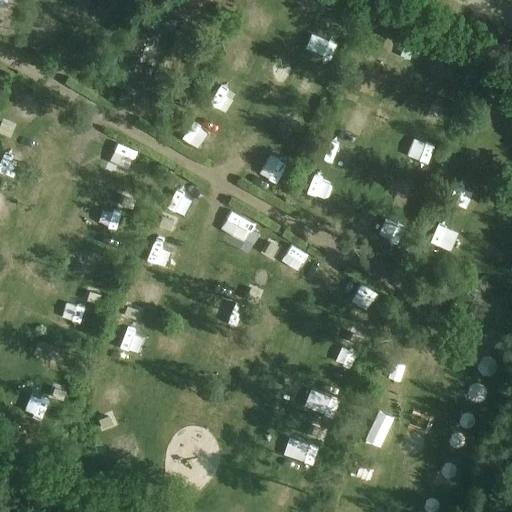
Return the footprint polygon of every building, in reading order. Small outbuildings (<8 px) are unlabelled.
[(302,0),(298,11),(321,21),(329,0),(302,0)] [(141,91),(175,28),(142,10),(108,73),(141,91)] [(238,33),(256,38),(262,18),(244,13),(238,33)] [(220,70),(248,82),(257,63),(229,51),(220,70)] [(437,57),(424,76),(445,89),(457,70),(437,57)] [(355,91),(365,95),(373,76),(362,72),(355,91)] [(314,99),(321,83),(305,76),(299,93),(314,99)] [(237,122),(244,99),(211,88),(203,111),(237,122)] [(511,108),(497,100),(487,118),(511,131),(511,108)] [(428,128),(446,134),(452,116),(434,110),(428,128)] [(283,132),(301,141),(310,122),(292,113),(283,132)] [(191,149),(212,156),(220,135),(199,127),(191,149)] [(0,150),(4,152),(9,135),(0,132),(0,150)] [(44,150),(62,157),(68,142),(50,135),(44,150)] [(334,180),(343,162),(325,153),(316,171),(334,180)] [(274,155),(266,177),(284,183),(292,161),(274,155)] [(133,182),(146,172),(138,161),(125,171),(133,182)] [(33,194),(53,195),(53,176),(34,175),(33,194)] [(411,206),(424,207),(424,191),(411,191),(411,206)] [(308,217),(315,201),(305,197),(298,213),(308,217)] [(161,216),(171,221),(179,203),(169,198),(161,216)] [(123,229),(131,206),(113,199),(104,222),(123,229)] [(468,200),(458,219),(471,226),(481,207),(468,200)] [(308,215),(320,226),(332,213),(320,202),(308,215)] [(13,233),(31,240),(38,219),(21,212),(13,233)] [(82,262),(102,264),(104,240),(85,238),(82,262)] [(169,265),(177,246),(158,239),(150,257),(169,265)] [(464,265),(481,277),(493,261),(476,249),(464,265)] [(0,270),(0,274),(18,281),(25,261),(6,254),(0,270)] [(285,295),(296,267),(284,263),(273,290),(285,295)] [(226,271),(221,286),(234,290),(239,276),(226,271)] [(131,303),(156,314),(165,293),(140,282),(131,303)] [(77,306),(96,309),(100,289),(81,285),(77,306)] [(0,321),(2,323),(10,299),(0,295),(0,321)] [(494,324),(511,327),(511,300),(499,298),(494,324)] [(268,314),(262,331),(290,342),(296,324),(268,314)] [(486,373),(485,380),(497,381),(500,356),(479,353),(476,372),(486,373)] [(256,354),(250,372),(270,379),(276,361),(256,354)] [(414,377),(421,365),(406,356),(399,369),(414,377)] [(102,383),(121,391),(129,370),(110,363),(102,383)] [(399,419),(407,395),(391,390),(384,414),(399,419)] [(177,411),(194,421),(206,402),(188,392),(177,411)] [(244,393),(235,414),(252,422),(262,401),(244,393)] [(238,461),(245,438),(224,432),(218,455),(238,461)] [(370,440),(365,454),(392,462),(396,449),(370,440)] [(358,469),(353,493),(364,495),(369,472),(358,469)] [(209,479),(203,497),(218,502),(224,484),(209,479)]
